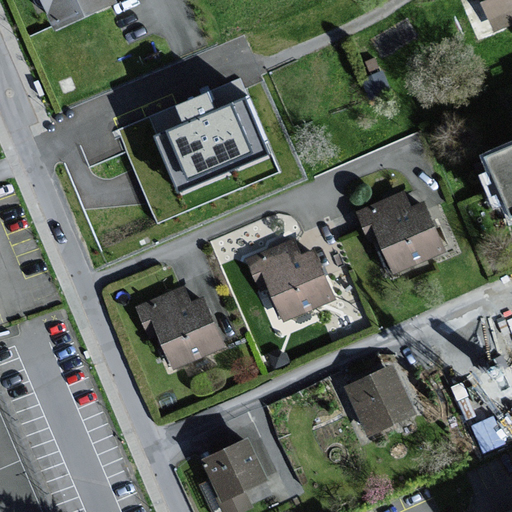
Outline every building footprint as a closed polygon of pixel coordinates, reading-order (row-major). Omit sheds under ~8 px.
[(44,0),(57,28),(116,2),(115,0),(44,0)] [(511,0),(480,0),(493,33),(511,25),(511,0)] [(241,81),(122,129),(159,219),(277,171),(241,81)] [(511,149),(493,157),(511,203),(511,149)] [(407,192),(359,210),(370,242),(380,238),(393,274),(448,254),(429,202),(413,208),(407,192)] [(295,238),(246,258),(248,263),(261,294),(272,290),(284,321),(335,301),(314,250),(302,255),(295,238)] [(192,302),(185,287),(134,308),(149,343),(157,339),(170,371),(228,348),(207,296),(192,302)] [(396,366),(348,386),(367,432),(415,412),(396,366)] [(254,439),(205,458),(226,511),(246,511),(257,508),(249,488),(270,480),(254,439)]
